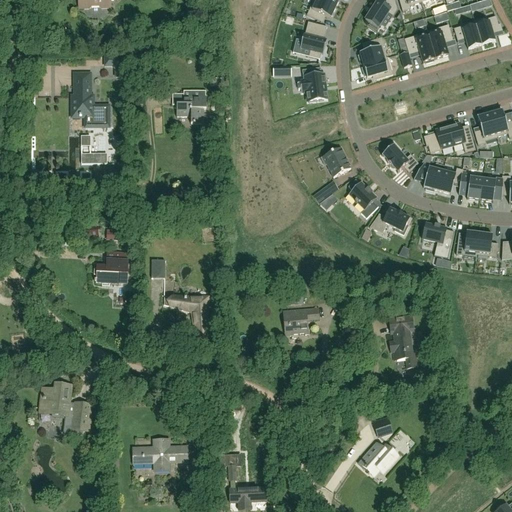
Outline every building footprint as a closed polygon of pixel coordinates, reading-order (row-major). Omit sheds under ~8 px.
[(78,0),(79,10),(89,10),(93,6),(98,6),(102,9),(111,9),(110,0),(78,0)] [(318,0),(314,0),(307,16),(319,22),(322,17),(324,17),(331,20),(336,8),(318,0)] [(318,0),(336,8),(339,0),(318,0)] [(378,2),(365,22),(370,25),(369,27),(377,32),(388,14),(393,18),(397,11),(393,0),(387,0),(384,6),(378,2)] [(398,0),(399,0),(403,13),(410,11),(410,8),(421,4),(419,0),(398,0)] [(492,7),(490,0),(482,3),(484,10),(492,7)] [(496,18),(475,24),(482,47),(495,43),(494,39),(493,35),(502,32),(500,26),(498,26),(496,18)] [(302,42),(300,50),(311,52),(309,58),(319,61),(321,55),(323,56),(325,48),(327,41),(324,40),(320,39),(323,27),(308,24),(305,36),(304,35),(302,42)] [(475,24),(454,31),(457,43),(465,41),(466,44),(468,51),(482,47),(475,24)] [(438,35),(429,38),(435,61),(448,57),(446,49),(444,45),(453,42),(448,27),(436,30),(438,35)] [(416,38),(405,41),(409,56),(420,53),(421,58),(423,64),(425,64),(426,66),(434,63),(433,61),(435,61),(429,38),(417,41),(416,38)] [(360,57),(358,57),(361,66),(363,65),(363,67),(388,60),(388,59),(386,59),(383,48),(385,48),(382,39),(366,44),(368,52),(359,54),(360,57)] [(211,49),(211,58),(225,58),(224,49),(211,49)] [(408,54),(400,56),(404,70),(412,67),(408,54)] [(124,58),(104,59),(104,69),(112,69),(114,71),(115,79),(125,79),(124,58)] [(364,69),(362,70),(364,78),(366,78),(367,79),(375,77),(376,81),(393,76),(388,60),(363,67),(364,69)] [(304,82),(300,83),(302,94),(307,93),(308,104),(327,101),(324,75),(322,76),(321,69),(302,72),(304,82)] [(93,108),(93,98),(90,98),(90,76),(75,76),(75,98),(73,98),(73,119),(85,119),(86,129),(109,128),(108,108),(93,108)] [(205,97),(205,93),(184,93),(184,106),(177,106),(177,119),(191,119),(191,126),(204,126),(204,111),(206,111),(206,97),(205,97)] [(492,115),(490,115),(498,143),(497,138),(508,135),(509,140),(511,139),(511,123),(506,125),(502,111),(502,112),(501,112),(500,112),(499,110),(492,113),(492,115)] [(481,132),(474,134),(478,147),(486,145),(485,143),(496,140),(497,143),(498,143),(490,115),(487,116),(487,114),(479,116),(480,118),(478,119),(478,118),(477,118),(481,132)] [(455,124),(447,126),(453,148),(463,145),(465,154),(475,151),(469,129),(464,130),(462,129),(460,124),(456,125),(455,124)] [(436,135),(424,138),(426,148),(428,148),(430,155),(441,152),(441,151),(453,148),(447,126),(439,128),(439,130),(435,131),(436,135)] [(91,147),(91,137),(81,137),(81,147),(91,147)] [(387,152),(382,157),(387,162),(387,163),(387,162),(386,162),(393,169),(392,169),(393,168),(398,174),(397,174),(397,175),(404,169),(409,174),(418,165),(410,156),(406,160),(399,153),(401,152),(393,144),(386,151),(387,152)] [(328,156),(321,160),(325,167),(327,166),(333,179),(351,170),(345,159),(346,159),(341,149),(328,156)] [(106,165),(106,156),(81,156),(81,165),(107,165),(106,165)] [(423,166),(414,181),(425,184),(423,189),(424,189),(426,189),(425,191),(434,193),(434,192),(438,193),(444,171),(423,166)] [(444,171),(438,193),(450,196),(451,197),(454,185),(460,187),(459,190),(459,196),(460,187),(462,172),(457,170),(456,174),(444,171)] [(480,202),(483,178),(462,175),(463,172),(462,172),(460,187),(460,191),(459,196),(467,198),(467,200),(480,202)] [(502,180),(483,178),(480,202),(493,204),(493,201),(501,202),(502,178),(502,180)] [(502,178),(501,202),(502,202),(502,197),(509,197),(509,205),(510,205),(511,205),(511,207),(511,206),(511,180),(510,181),(510,178),(502,178)] [(377,200),(361,184),(360,185),(356,181),(349,188),(353,192),(349,196),(355,203),(355,204),(357,206),(358,205),(364,212),(361,215),(366,220),(378,209),(373,204),(377,200)] [(318,195),(323,201),(338,190),(333,184),(318,195)] [(332,196),(327,200),(333,205),(337,201),(332,196)] [(396,213),(389,210),(384,221),(378,218),(370,229),(383,236),(387,227),(395,231),(394,232),(404,237),(408,227),(407,227),(410,220),(403,217),(404,216),(396,212),(396,213)] [(426,224),(422,240),(437,244),(434,257),(447,261),(454,233),(446,232),(447,230),(426,224)] [(80,239),(99,238),(98,227),(79,229),(80,239)] [(122,232),(107,232),(106,242),(122,242),(122,232)] [(459,235),(456,256),(464,257),(465,253),(476,255),(476,257),(477,257),(479,234),(466,233),(466,236),(459,235)] [(491,245),(492,236),(479,234),(477,257),(496,259),(498,246),(491,245)] [(503,246),(502,262),(511,261),(511,237),(511,246),(503,246)] [(96,283),(96,284),(102,284),(102,287),(109,287),(109,285),(127,286),(128,262),(127,262),(128,255),(107,254),(107,255),(109,255),(109,261),(106,261),(106,268),(97,267),(96,281),(95,281),(95,283),(96,283)] [(165,262),(152,262),(151,280),(165,280),(165,262)] [(423,287),(412,289),(414,300),(425,298),(423,287)] [(173,298),(166,299),(164,307),(192,313),(195,335),(207,336),(208,302),(195,298),(173,298)] [(287,307),(303,305),(302,298),(287,299),(287,307)] [(306,311),(283,313),(285,338),(294,338),(294,336),(305,335),(305,336),(309,336),(306,311)] [(392,319),(392,322),(394,334),(392,334),(394,342),(389,343),(391,355),(396,355),(397,362),(405,361),(407,371),(416,369),(415,356),(414,356),(410,333),(413,332),(411,320),(411,317),(392,319)] [(42,390),(39,414),(66,418),(64,434),(82,437),(82,433),(89,434),(93,407),(76,405),(70,404),(72,387),(55,385),(54,391),(42,390)] [(387,419),(373,424),(378,439),(392,434),(387,419)] [(153,450),(132,451),(133,467),(154,466),(154,474),(170,473),(170,465),(188,464),(187,448),(169,449),(169,441),(153,442),(153,450)] [(362,460),(358,465),(363,470),(364,469),(373,477),(384,465),(387,468),(397,457),(387,448),(384,452),(376,446),(363,461),(362,460)] [(231,491),(230,491),(230,505),(239,505),(238,511),(251,511),(251,504),(267,504),(266,489),(236,490),(235,483),(230,483),(231,491)]
